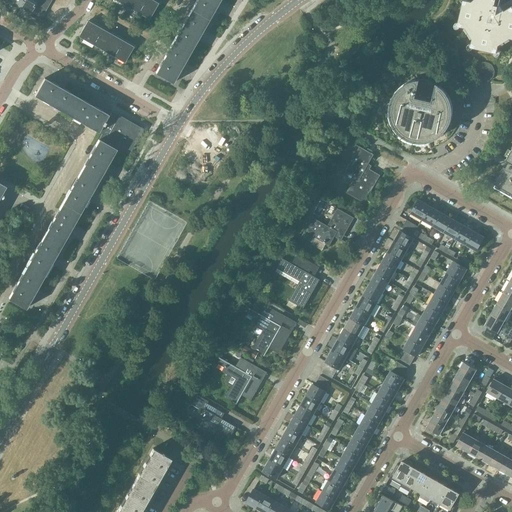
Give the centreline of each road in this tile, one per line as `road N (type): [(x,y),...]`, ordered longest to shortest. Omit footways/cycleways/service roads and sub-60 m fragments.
road 1 (residential): [(216,504),(411,171)]
road 2 (tertiary): [(0,439),(181,122)]
road 3 (residential): [(42,208),(83,136),(2,90)]
road 4 (tertiary): [(181,122),(230,60),(300,0)]
